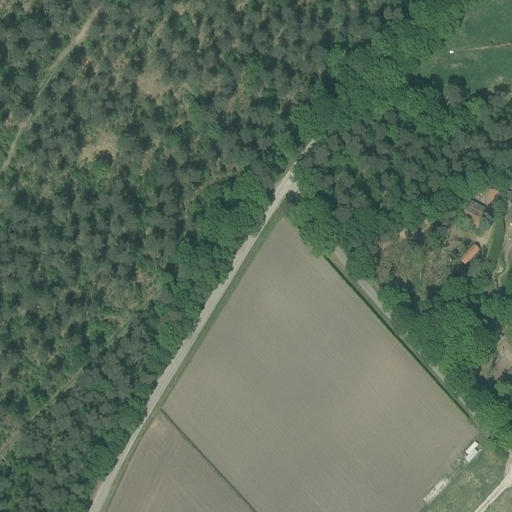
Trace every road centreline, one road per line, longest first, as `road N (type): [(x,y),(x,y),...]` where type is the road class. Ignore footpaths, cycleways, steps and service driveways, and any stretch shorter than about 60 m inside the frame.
road 1 (track): [(272,186),(112,4),(94,14),(52,77),(0,173)]
road 2 (track): [(0,460),(263,187),(283,185)]
road 3 (unclassified): [(92,511),(289,178)]
road 4 (unclassified): [(511,454),(358,279),(289,178)]
road 5 (unclassified): [(289,178),(454,0)]
